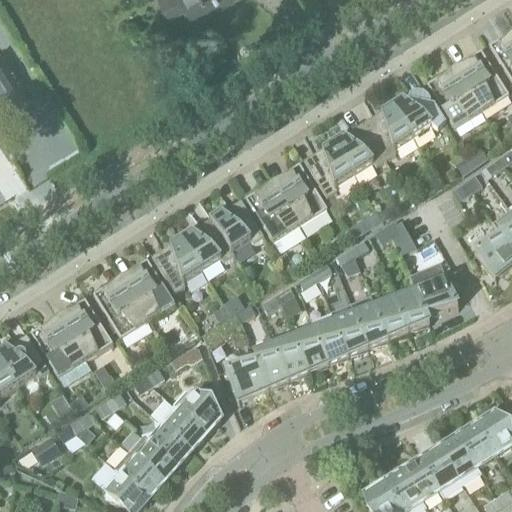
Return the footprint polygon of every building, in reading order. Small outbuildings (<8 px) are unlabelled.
[(158,0),(170,19),(187,8),(192,16),(218,0),(158,0)] [(511,37),(489,52),(511,88),(511,37)] [(454,74),(482,118),(509,101),(481,57),(456,73),(454,74)] [(4,62),(0,64),(0,118),(3,124),(31,106),(4,62)] [(482,118),(454,74),(452,75),(427,91),(455,135),(482,118)] [(392,111),(414,145),(432,134),(435,137),(446,130),(423,94),(404,105),(403,104),(392,111)] [(414,145),(392,111),(381,118),(382,120),(363,131),(386,167),(396,161),(395,157),(414,145)] [(386,167),(363,131),(345,142),(344,141),(333,148),(355,182),(373,171),(376,173),(386,167)] [(355,182),(333,148),(322,155),(323,156),(304,168),(327,204),(337,198),(336,194),(355,182)] [(498,164),(504,172),(511,166),(511,155),(498,164)] [(477,156),(467,162),(474,173),(484,167),(477,156)] [(474,173),(467,162),(455,170),(460,179),(462,181),(474,173)] [(504,172),(498,164),(485,173),(491,182),(504,172)] [(272,187),(300,232),(327,215),(300,171),(275,186),(272,187)] [(474,181),(465,188),(472,199),(482,192),(480,189),(474,181)] [(443,193),(436,182),(422,191),(429,202),(443,193)] [(300,232),(272,187),(271,189),(246,205),(273,249),(300,232)] [(472,199),(465,188),(455,195),(453,196),(459,208),(472,199)] [(211,225),(234,262),(235,262),(233,259),(250,248),(253,250),(264,244),(242,207),(223,219),(221,218),(211,225)] [(386,214),(378,218),(383,227),(391,222),(386,214)] [(493,229),(511,253),(511,218),(510,216),(493,229)] [(354,246),(372,235),(365,224),(347,236),(354,246)] [(234,262),(211,225),(210,225),(211,227),(193,238),(192,237),(181,243),(203,278),(221,266),(224,269),(234,262)] [(385,233),(392,244),(402,238),(395,226),(385,233)] [(511,271),(511,253),(493,229),(498,237),(502,242),(474,259),(494,285),(511,271)] [(392,244),(385,233),(375,239),(382,250),(392,244)] [(203,278),(181,243),(170,250),(171,252),(152,264),(175,300),(185,293),(184,289),(203,278)] [(350,255),(355,264),(369,255),(363,246),(350,255)] [(355,264),(350,255),(336,263),(342,272),(355,264)] [(120,283),(148,327),(175,310),(148,266),(123,282),(120,283)] [(294,270),(285,276),(291,284),(299,279),(294,270)] [(313,278),(318,287),(332,278),(326,270),(313,278)] [(318,287),(313,278),(299,287),(304,295),(318,287)] [(148,327),(120,283),(119,285),(94,300),(121,344),(148,327)] [(415,296),(429,330),(430,330),(427,323),(458,315),(446,284),(415,296)] [(275,301),(281,310),(294,301),(289,293),(275,301)] [(395,305),(409,338),(412,337),(420,335),(426,331),(429,330),(415,296),(395,305)] [(237,301),(224,310),(232,323),(236,320),(245,314),(237,301)] [(281,310),(275,301),(262,310),(267,319),(281,310)] [(351,311),(369,354),(372,353),(380,351),(386,347),(389,346),(373,307),(371,303),(351,311)] [(58,322),(86,366),(113,349),(85,305),(60,321),(58,322)] [(409,338),(395,305),(375,313),(373,307),(389,346),(392,345),(400,343),(406,339),(409,338)] [(236,320),(242,328),(255,320),(250,311),(245,314),(236,320)] [(369,354),(351,311),(331,319),(335,329),(349,362),(352,361),(360,359),(366,355),(369,354)] [(223,314),(215,319),(220,328),(228,323),(223,314)] [(242,328),(236,320),(232,323),(223,328),(228,337),(242,328)] [(86,366),(58,322),(56,324),(31,339),(59,383),(86,366)] [(315,337),(329,371),(332,369),(340,367),(346,364),(349,362),(335,329),(315,337)] [(329,371),(315,337),(295,345),(309,379),(312,377),(320,375),(326,372),(329,371)] [(0,357),(0,365),(18,394),(36,382),(39,385),(50,378),(27,342),(8,354),(7,353),(0,357)] [(275,353),(289,387),(292,386),(300,383),(306,380),(309,379),(295,345),(275,353)] [(289,387),(275,353),(255,361),(269,395),(272,394),(280,391),(286,388),(289,387)] [(269,395),(255,361),(255,362),(257,368),(226,377),(238,407),(269,395)] [(134,370),(138,378),(149,371),(144,364),(134,370)] [(0,404),(18,394),(0,365),(0,409),(0,407),(0,404)] [(146,384),(152,393),(162,386),(156,377),(146,384)] [(100,387),(107,397),(117,390),(111,380),(109,381),(100,387)] [(152,393),(146,384),(136,390),(141,399),(152,393)] [(173,412),(206,441),(220,424),(207,412),(211,408),(186,398),(173,412)] [(83,401),(70,410),(76,420),(89,412),(83,401)] [(108,408),(114,417),(124,411),(118,401),(108,408)] [(114,417),(108,408),(97,414),(103,423),(114,417)] [(158,428),(191,457),(206,441),(173,412),(158,428)] [(475,432),(495,462),(511,451),(511,443),(509,432),(504,435),(495,420),(475,432)] [(69,432),(75,441),(85,435),(80,425),(69,432)] [(191,457),(158,428),(158,429),(164,434),(151,449),(150,450),(177,473),(191,457)] [(75,441),(69,432),(59,438),(65,448),(75,441)] [(457,443),(481,480),(482,480),(478,473),(495,462),(475,432),(457,443)] [(61,459),(50,441),(30,454),(42,471),(61,459)] [(21,453),(14,442),(9,445),(16,456),(21,453)] [(129,460),(162,489),(177,473),(150,450),(151,449),(144,443),(129,460)] [(439,455),(462,492),(481,480),(457,443),(439,455)] [(420,466),(444,503),(462,492),(439,455),(420,466)] [(162,489),(129,460),(115,476),(148,506),(162,489)] [(0,471),(5,479),(15,473),(9,464),(0,469),(0,471)] [(402,478),(423,511),(425,511),(423,507),(439,497),(444,504),(444,503),(420,466),(402,478)] [(142,511),(148,506),(115,476),(100,493),(106,499),(101,504),(120,511),(121,511),(142,511)] [(384,489),(398,511),(423,511),(402,478),(384,489)] [(398,511),(384,489),(365,501),(371,511),(398,511)] [(57,511),(62,511),(76,511),(78,504),(60,496),(57,511)] [(496,504),(500,511),(503,511),(511,507),(506,498),(496,504)]
